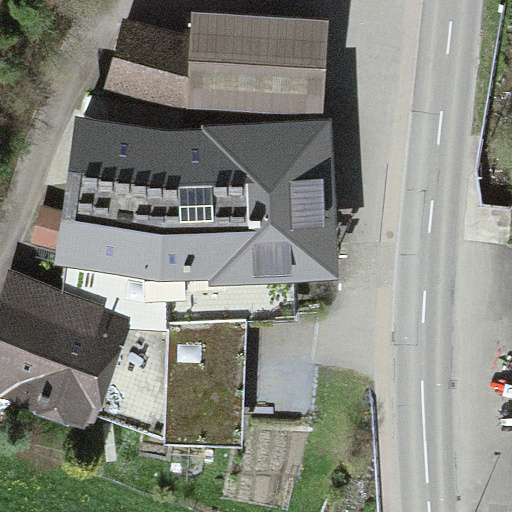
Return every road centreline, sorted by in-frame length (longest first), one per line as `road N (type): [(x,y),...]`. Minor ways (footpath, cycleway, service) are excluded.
road 1 (secondary): [(440,18),(430,104),(423,511)]
road 2 (unclassified): [(0,261),(113,12),(128,0)]
road 3 (unclassified): [(277,0),(440,18)]
